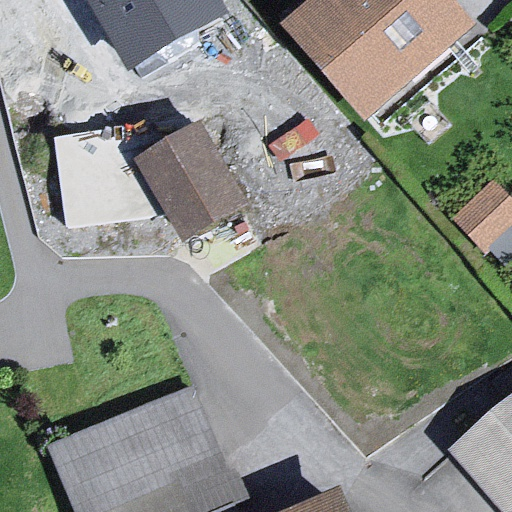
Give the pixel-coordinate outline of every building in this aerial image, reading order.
[(213,0),(91,0),(130,70),(224,18),(213,0)] [(435,0),(302,0),(267,31),(353,127),(462,30),(435,0)] [(197,118),(130,157),(180,242),(247,202),(197,118)] [(511,219),(484,190),(447,226),(481,261),(511,231),(511,219)] [(240,511),(188,388),(37,452),(62,511),(240,511)] [(511,511),(511,394),(439,457),(486,511),(511,511)] [(280,511),(335,511),(328,494),(280,511)]
